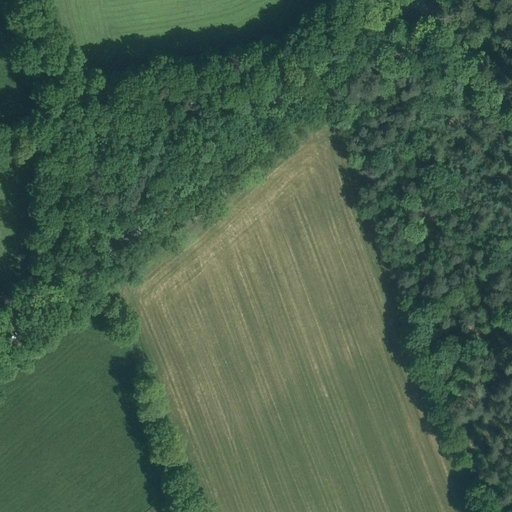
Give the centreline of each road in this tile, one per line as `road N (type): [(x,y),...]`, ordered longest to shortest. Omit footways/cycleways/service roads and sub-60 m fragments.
road 1 (secondary): [(0,342),(410,0)]
road 2 (track): [(511,111),(418,0)]
